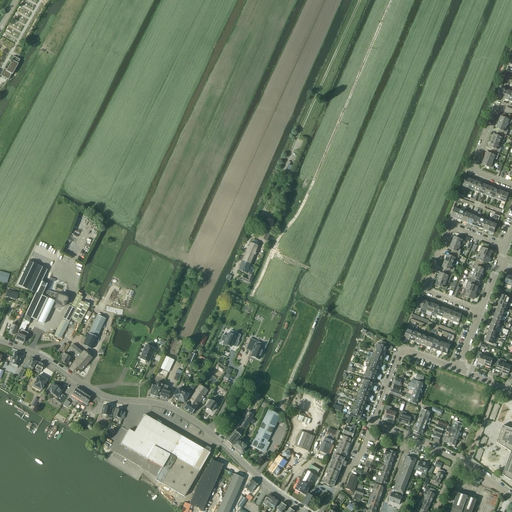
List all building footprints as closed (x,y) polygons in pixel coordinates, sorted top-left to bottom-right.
[(18,63),(20,60),(13,56),(10,62),(10,63),(7,69),(4,68),(0,75),(8,80),(12,74),(18,64),(18,63)] [(497,97),(503,99),(506,90),(500,88),(497,97)] [(506,90),(503,99),(508,101),(511,92),(506,90)] [(500,117),(498,123),(506,126),(507,123),(510,124),(511,121),(500,117)] [(500,130),(499,134),(505,136),(508,130),(505,129),(506,126),(498,123),(496,129),(500,130)] [(493,135),(491,141),(499,144),(501,141),(503,142),(505,136),(499,134),(498,136),(493,135)] [(493,148),(492,151),(499,154),(501,148),(498,147),(499,144),(491,141),(489,147),(493,148)] [(487,153),(484,159),(492,162),(494,159),(496,160),(499,154),(492,151),(491,154),(487,153)] [(494,166),(493,166),(493,165),(492,164),(492,162),(484,159),(482,165),(493,169),(494,166)] [(462,186),(468,188),(471,180),(466,178),(462,186)] [(471,180),(468,188),(473,191),(476,182),(471,180)] [(476,182),(473,191),(478,193),(482,184),(476,182)] [(482,184),(478,193),(484,195),(487,186),(482,184)] [(487,186),(484,195),(489,197),(493,188),(487,186)] [(493,188),(489,197),(494,199),(498,190),(493,188)] [(498,190),(494,199),(500,201),(503,192),(498,190)] [(503,192),(500,201),(505,203),(509,194),(503,192)] [(454,208),(451,217),(456,219),(459,210),(454,208)] [(459,210),(456,219),(461,221),(465,212),(459,210)] [(465,212),(461,221),(466,223),(470,214),(465,212)] [(470,214),(466,223),(472,225),(475,216),(470,214)] [(475,216),(472,225),(477,227),(481,218),(481,217),(476,215),(475,216)] [(481,218),(477,227),(483,229),(486,220),(481,218)] [(486,220),(483,229),(488,231),(491,222),(486,220)] [(491,222),(488,231),(493,233),(497,224),(491,222)] [(454,237),(452,243),(460,246),(461,243),(464,244),(465,241),(454,237)] [(249,242),(241,261),(251,265),(259,246),(257,246),(259,242),(252,239),(251,243),(249,242)] [(453,251),(452,254),(459,256),(461,251),(459,250),(460,246),(452,243),(449,249),(453,251)] [(65,247),(62,252),(69,256),(72,251),(65,247)] [(482,251),(481,255),(489,258),(492,252),(481,247),(480,250),(482,251)] [(447,255),(445,261),(453,264),(454,261),(457,262),(459,256),(452,254),(451,257),(447,255)] [(477,257),(475,262),(482,265),(483,262),(487,264),(489,258),(481,255),(480,258),(477,257)] [(241,261),(238,269),(247,273),(252,275),(254,269),(250,267),(251,265),(241,261)] [(446,269),(445,272),(452,274),(454,269),(452,268),(453,264),(445,261),(442,267),(446,269)] [(26,266),(45,274),(47,270),(28,262),(26,266)] [(475,269),(474,273),(482,276),(485,270),(480,268),(482,265),(475,262),(473,268),(475,269)] [(26,266),(18,285),(36,293),(25,316),(43,324),(51,308),(53,304),(54,301),(47,299),(48,298),(41,295),(47,285),(41,282),(45,274),(26,266)] [(0,281),(7,283),(9,274),(1,272),(0,273),(0,281)] [(440,273),(438,279),(446,282),(447,279),(450,280),(452,274),(445,272),(444,275),(440,273)] [(470,275),(468,280),(475,283),(476,280),(480,282),(482,276),(474,273),(473,276),(470,275)] [(250,283),(253,276),(249,274),(247,278),(243,276),(241,279),(250,283)] [(445,286),(446,282),(438,279),(435,285),(446,289),(447,287),(445,286)] [(468,287),(467,290),(475,294),(478,288),(473,286),(475,283),(468,280),(465,286),(468,287)] [(473,300),(475,294),(467,290),(464,289),(462,295),(473,300)] [(16,299),(18,294),(7,290),(6,296),(16,299)] [(48,298),(47,299),(54,301),(53,304),(55,304),(55,305),(55,306),(56,306),(56,307),(57,307),(58,307),(59,307),(59,306),(60,306),(62,305),(62,306),(63,307),(64,306),(64,305),(64,304),(67,301),(67,300),(67,299),(67,298),(66,298),(66,297),(65,297),(51,292),(50,296),(53,298),(52,300),(48,298)] [(76,309),(71,319),(80,324),(89,306),(81,301),(83,297),(77,294),(71,306),(76,309)] [(508,303),(508,305),(511,306),(511,304),(508,303),(510,298),(502,295),(500,300),(508,303)] [(419,298),(416,307),(421,309),(424,300),(419,298)] [(424,300),(421,309),(420,312),(425,314),(426,311),(430,303),(424,300)] [(500,300),(498,306),(506,309),(505,310),(509,312),(510,310),(506,308),(508,305),(508,303),(500,300)] [(430,303),(426,311),(432,313),(435,305),(430,303)] [(435,305),(432,313),(437,315),(440,307),(435,305)] [(62,319),(63,319),(69,322),(76,309),(69,306),(62,319)] [(498,306),(496,312),(504,315),(503,316),(507,318),(508,316),(504,314),(505,310),(506,309),(498,306)] [(440,307),(437,315),(442,318),(446,309),(440,307)] [(446,309),(442,318),(448,320),(451,311),(446,309)] [(451,311),(448,320),(453,322),(456,313),(451,311)] [(501,321),(501,322),(505,323),(506,321),(502,320),(503,316),(504,315),(496,312),(493,318),(501,321)] [(456,313),(453,322),(458,324),(462,315),(456,313)] [(97,337),(105,319),(97,315),(88,333),(97,337)] [(24,320),(22,323),(27,326),(27,324),(28,325),(29,322),(30,320),(25,317),(24,320)] [(493,318),(491,324),(499,327),(499,328),(503,329),(503,327),(500,326),(501,322),(501,321),(493,318)] [(60,339),(69,323),(62,320),(54,336),(60,339)] [(14,335),(18,327),(18,325),(13,323),(12,325),(9,332),(14,335)] [(497,332),(496,334),(500,335),(501,333),(497,331),(499,328),(499,327),(491,324),(489,329),(497,332)] [(407,329),(404,338),(409,340),(413,331),(407,329)] [(489,329),(487,335),(495,338),(494,339),(498,341),(499,339),(495,337),(496,334),(497,332),(489,329)] [(27,334),(23,331),(19,330),(19,331),(15,339),(23,343),(27,334)] [(413,331),(409,340),(415,342),(418,333),(413,331)] [(240,335),(236,333),(235,336),(232,335),(233,335),(231,334),(231,335),(228,333),(226,336),(223,335),(220,340),(224,342),(223,344),(231,347),(231,345),(236,347),(239,341),(238,341),(240,335)] [(418,333),(415,342),(420,344),(423,335),(418,333)] [(88,334),(83,345),(91,349),(96,338),(88,334)] [(423,335),(420,344),(425,346),(429,337),(423,335)] [(494,339),(495,338),(487,335),(484,341),(492,344),(492,345),(496,347),(497,345),(493,343),(494,339)] [(429,337),(425,346),(431,348),(434,339),(429,337)] [(250,339),(246,349),(252,352),(250,357),(259,360),(261,355),(262,356),(265,348),(264,348),(260,346),(261,344),(250,339)] [(277,353),(282,341),(279,339),(273,352),(277,353)] [(434,339),(431,348),(436,350),(439,341),(434,339)] [(375,348),(385,352),(386,350),(387,349),(388,350),(391,351),(392,347),(380,340),(379,344),(377,343),(376,343),(377,344),(375,345),(375,347),(375,348)] [(439,341),(436,350),(441,352),(445,343),(439,341)] [(445,343),(441,352),(447,354),(450,345),(445,343)] [(75,357),(77,358),(73,363),(69,368),(70,369),(74,373),(76,371),(79,373),(92,358),(83,351),(83,352),(80,350),(80,349),(73,344),(67,352),(74,357),(75,357)] [(149,361),(154,349),(148,346),(146,350),(144,349),(139,358),(145,361),(146,360),(149,361)] [(373,353),(388,359),(389,357),(386,356),(385,356),(384,355),(385,352),(375,348),(374,349),(373,351),(373,353)] [(12,360),(10,363),(18,366),(19,364),(22,355),(18,354),(18,353),(16,352),(15,353),(15,352),(12,360)] [(477,363),(484,365),(487,357),(481,355),(482,353),(478,352),(475,359),(479,360),(477,363)] [(191,353),(187,363),(192,365),(197,355),(191,353)] [(371,358),(382,362),(382,359),(384,359),(387,361),(388,359),(373,353),(372,354),(371,356),(371,358)] [(63,357),(61,361),(66,364),(70,357),(64,354),(62,356),(63,357)] [(200,355),(198,358),(203,360),(209,363),(211,364),(213,361),(207,358),(200,355)] [(165,356),(159,369),(168,373),(174,360),(165,356)] [(487,357),(484,365),(490,368),(491,365),(494,366),(497,359),(494,358),(493,359),(487,357)] [(31,358),(27,365),(26,366),(32,370),(37,361),(35,360),(31,358)] [(369,362),(384,368),(385,366),(382,365),(381,366),(381,364),(382,362),(371,358),(370,359),(369,361),(369,362)] [(497,359),(494,366),(497,367),(495,370),(502,372),(505,364),(506,361),(500,358),(499,360),(497,359)] [(35,368),(40,371),(42,368),(42,367),(44,365),(39,362),(35,368)] [(367,367),(378,371),(379,369),(380,368),(381,369),(384,370),(384,368),(369,362),(369,363),(368,364),(367,366),(368,367),(367,367)] [(218,364),(215,368),(218,370),(219,368),(224,372),(225,369),(226,368),(219,363),(218,364)] [(505,364),(502,372),(508,375),(509,372),(511,373),(511,372),(511,364),(511,365),(511,366),(505,364)] [(366,372),(381,378),(381,376),(378,375),(377,375),(377,374),(378,371),(367,367),(366,368),(365,370),(366,372)] [(364,377),(374,381),(375,378),(376,378),(377,378),(380,380),(381,378),(366,372),(365,372),(366,372),(364,373),(364,375),(364,377)] [(208,373),(205,377),(213,383),(216,378),(208,373)] [(47,380),(38,375),(33,385),(41,390),(47,380)] [(394,384),(399,386),(402,380),(396,378),(394,384)] [(361,384),(376,389),(377,388),(374,386),(373,387),(372,385),(373,383),(363,379),(362,380),(361,382),(361,384),(361,383),(361,384)] [(410,384),(410,385),(414,386),(422,389),(424,384),(417,381),(412,379),(410,383),(410,384)] [(60,393),(62,391),(53,383),(47,390),(57,397),(55,400),(60,403),(65,396),(60,393)] [(148,395),(159,398),(161,389),(162,385),(159,384),(159,383),(157,383),(155,386),(151,385),(148,395)] [(359,388),(370,392),(371,390),(372,389),(372,390),(376,391),(376,389),(361,384),(360,385),(359,387),(359,388)] [(161,389),(159,398),(167,400),(170,392),(170,391),(170,390),(170,389),(170,388),(169,388),(167,387),(168,387),(163,385),(162,389),(161,389)] [(192,414),(207,391),(199,385),(192,395),(187,402),(183,408),(192,414)] [(409,386),(407,390),(408,390),(413,392),(420,394),(422,389),(414,386),(410,385),(409,386)] [(76,388),(71,395),(75,397),(79,400),(83,393),(82,392),(80,390),(78,389),(77,389),(76,388),(77,388),(76,388)] [(357,393),(373,399),(373,397),(370,396),(369,396),(369,395),(370,392),(359,388),(359,389),(358,390),(357,391),(358,393),(357,393)] [(175,398),(178,400),(183,392),(178,389),(173,396),(176,398),(175,398)] [(183,392),(178,400),(181,402),(181,401),(184,403),(188,395),(183,392)] [(79,400),(77,403),(80,405),(81,404),(82,402),(87,395),(85,393),(84,394),(83,393),(79,400)] [(356,398),(366,402),(367,399),(368,399),(369,400),(372,401),(373,399),(357,393),(358,393),(356,394),(356,396),(356,398)] [(82,402),(81,404),(82,404),(81,405),(84,407),(85,406),(86,407),(87,405),(87,404),(90,398),(91,398),(90,398),(90,397),(89,397),(90,397),(87,395),(82,402)] [(407,396),(406,398),(409,399),(409,398),(411,399),(410,402),(417,404),(418,399),(407,395),(407,396)] [(354,403),(369,408),(370,407),(367,405),(366,406),(365,404),(366,402),(356,398),(354,399),(354,401),(354,403)] [(216,404),(218,402),(215,400),(213,402),(210,400),(209,401),(207,399),(205,402),(207,404),(205,407),(212,412),(217,405),(216,404)] [(352,407),(362,411),(363,409),(365,408),(365,409),(368,410),(369,408),(354,403),(353,404),(352,406),(352,407)] [(111,418),(113,409),(110,409),(111,407),(107,406),(105,405),(104,406),(103,405),(101,414),(107,415),(107,417),(111,418)] [(394,420),(396,413),(390,411),(391,407),(390,407),(386,405),(384,410),(387,411),(385,417),(394,420)] [(361,416),(362,411),(352,407),(352,408),(351,409),(350,411),(350,412),(349,415),(357,418),(358,415),(361,416)] [(115,417),(120,418),(123,411),(122,411),(121,410),(119,409),(118,409),(115,409),(112,418),(115,418),(115,417)] [(268,410),(253,439),(264,445),(279,415),(268,410)] [(245,428),(250,420),(254,412),(252,411),(251,414),(248,412),(246,415),(244,414),(243,416),(244,417),(243,419),(242,419),(242,420),(243,420),(240,425),(245,428)] [(399,411),(397,417),(399,417),(398,422),(409,426),(409,424),(412,425),(413,425),(416,416),(415,416),(412,415),(411,418),(405,416),(406,413),(399,411)] [(179,435),(144,415),(134,432),(129,429),(128,431),(120,444),(146,459),(146,460),(147,460),(161,467),(162,468),(155,480),(184,497),(209,453),(210,453),(208,452),(210,450),(206,447),(205,450),(179,435)] [(313,426),(308,424),(310,419),(299,415),(297,420),(300,421),(298,425),(311,430),(313,426)] [(456,422),(454,429),(460,431),(462,426),(461,426),(462,424),(456,422)] [(345,428),(343,433),(352,437),(356,426),(353,425),(352,428),(348,427),(345,425),(345,428)] [(511,429),(502,426),(496,443),(511,452),(502,475),(511,481),(511,429)] [(414,431),(413,433),(419,435),(420,433),(422,434),(424,430),(415,427),(414,431)] [(334,437),(336,431),(329,428),(327,434),(334,437)] [(446,431),(446,432),(458,436),(460,431),(454,429),(449,428),(448,432),(446,431)] [(232,445),(240,436),(234,431),(226,440),(232,445)] [(309,451),(315,437),(300,431),(294,445),(309,451)] [(448,436),(447,437),(457,441),(458,436),(446,432),(445,435),(448,436)] [(343,436),(342,440),(350,444),(352,439),(343,436)] [(324,441),(320,451),(328,454),(332,445),(333,441),(325,437),(324,441)] [(446,437),(444,442),(455,445),(457,441),(447,437),(446,437)] [(261,451),(264,445),(253,439),(250,446),(261,451)] [(342,440),(340,445),(348,449),(350,444),(342,440)] [(244,450),(246,447),(241,442),(241,443),(238,441),(233,446),(241,453),(244,450)] [(340,445),(338,450),(346,453),(348,449),(340,445)] [(335,454),(345,458),(346,453),(338,450),(336,455),(335,454)] [(335,454),(333,459),(342,463),(344,458),(345,458),(335,454)] [(406,456),(393,490),(403,494),(413,469),(416,460),(406,456)] [(277,476),(287,462),(281,458),(282,457),(281,457),(281,458),(279,457),(269,471),(277,476)] [(333,459),(331,464),(340,468),(342,463),(333,459)] [(203,473),(189,504),(203,510),(221,469),(223,465),(212,460),(203,473)] [(416,460),(413,469),(426,474),(428,468),(427,467),(428,464),(419,461),(416,460)] [(331,464),(329,469),(338,472),(340,468),(331,464)] [(305,470),(295,490),(306,496),(312,485),(315,486),(320,478),(316,476),(320,470),(318,469),(311,465),(308,471),(305,470)] [(329,469),(328,473),(336,477),(338,472),(329,469)] [(439,469),(435,476),(434,476),(441,479),(443,475),(443,474),(444,472),(439,469)] [(328,473),(326,478),(334,482),(336,477),(328,473)] [(216,511),(227,511),(243,479),(243,478),(234,474),(216,511)] [(353,491),(358,478),(351,475),(346,489),(353,491)] [(433,481),(433,483),(432,484),(437,487),(439,484),(441,479),(434,476),(432,481),(433,481)] [(332,487),(334,482),(326,478),(324,483),(332,487)] [(250,492),(250,493),(251,492),(251,493),(257,484),(251,479),(244,488),(250,492)] [(375,484),(373,489),(382,492),(384,487),(375,484)] [(423,494),(426,495),(433,498),(435,494),(434,493),(435,490),(427,487),(423,494)] [(373,489),(371,494),(380,497),(382,492),(373,489)] [(399,505),(403,494),(393,490),(392,489),(391,492),(392,492),(389,501),(399,505)] [(471,511),(476,500),(457,493),(452,508),(443,505),(440,511),(471,511)] [(265,500),(263,503),(266,505),(268,506),(274,498),(269,494),(269,495),(268,496),(265,500)] [(311,501),(314,497),(308,494),(302,503),(308,506),(311,501)] [(369,499),(372,500),(379,502),(380,497),(371,494),(369,499)] [(274,498),(268,506),(270,508),(271,506),(270,506),(271,505),(275,507),(279,501),(274,498)] [(418,503),(429,507),(431,503),(425,500),(422,499),(421,502),(419,501),(418,503)] [(281,511),(282,511),(287,506),(282,503),(277,509),(281,511)] [(419,511),(425,511),(426,511),(429,511),(427,510),(429,507),(418,503),(418,505),(422,507),(421,510),(419,511)]
